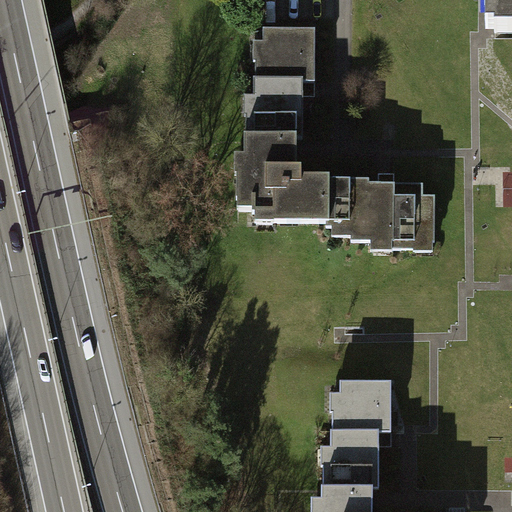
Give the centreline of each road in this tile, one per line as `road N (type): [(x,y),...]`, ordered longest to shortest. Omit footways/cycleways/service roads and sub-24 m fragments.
road 1 (motorway): [(123,511),(3,0)]
road 2 (motorway): [(0,213),(65,511)]
